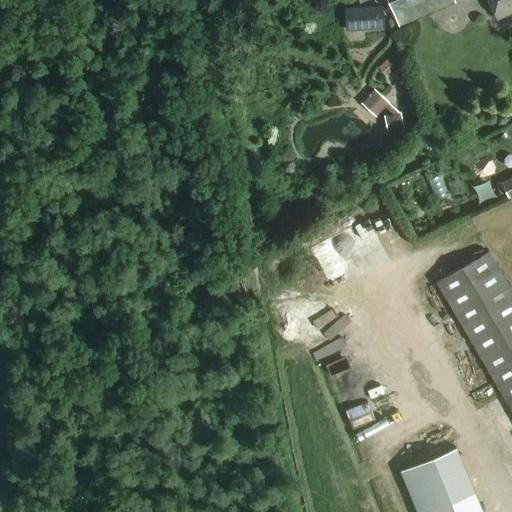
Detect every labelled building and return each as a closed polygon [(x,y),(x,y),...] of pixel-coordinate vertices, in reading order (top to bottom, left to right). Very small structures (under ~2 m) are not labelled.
[(387,0),(399,28),(456,4),(454,0),(387,0)] [(462,0),(467,11),(487,3),(485,0),(462,0)] [(511,0),(492,0),(502,20),(511,15),(511,0)] [(357,8),(345,9),(346,32),(363,30),(385,29),(383,6),(357,8)] [(387,60),(378,68),(387,76),(395,68),(387,60)] [(364,101),(379,114),(390,103),(374,89),(364,101)] [(401,113),(384,116),(387,133),(404,130),(401,113)] [(511,177),(501,183),(509,199),(511,197),(511,177)] [(511,290),(489,251),(437,281),(511,411),(511,290)] [(360,414),(364,425),(390,416),(386,405),(360,414)] [(400,471),(417,511),(482,511),(474,492),(455,448),(400,471)]
